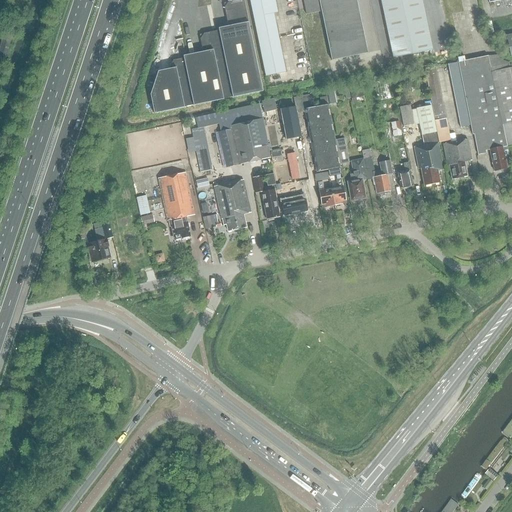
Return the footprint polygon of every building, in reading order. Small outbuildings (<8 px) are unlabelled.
[(218,28),(218,31),(232,98),(262,92),(248,22),(243,0),(238,0),(227,2),(224,8),(228,26),(218,28)] [(249,0),(265,76),(285,72),(273,13),(277,13),(274,0),(249,0)] [(331,61),(367,53),(355,0),(302,0),(306,15),(321,12),(331,61)] [(421,0),(380,0),(392,58),(432,50),(421,0)] [(0,61),(4,63),(5,58),(10,40),(13,41),(14,34),(11,34),(11,33),(3,31),(2,38),(1,38),(0,41),(0,61)] [(182,56),(183,58),(193,106),(232,98),(218,31),(203,34),(200,39),(202,52),(182,56)] [(497,55),(486,56),(489,72),(510,68),(508,62),(507,62),(506,62),(505,62),(503,61),(498,57),(497,55)] [(493,172),(506,169),(501,148),(506,147),(500,125),(489,72),(486,56),(464,61),(463,56),(457,58),(477,155),(485,154),(484,151),(488,150),(493,172)] [(153,114),(193,106),(183,58),(173,60),(169,66),(170,69),(157,71),(150,95),(153,114)] [(511,67),(489,72),(500,125),(511,122),(511,67)] [(350,90),(353,103),(365,100),(361,84),(352,86),(353,89),(350,90)] [(338,89),(339,96),(345,95),(346,99),(342,100),(343,105),(349,104),(348,99),(350,98),(348,87),(338,89)] [(325,92),(327,104),(335,103),(333,91),(325,92)] [(304,112),(315,172),(340,167),(339,165),(349,163),(344,138),(334,140),(326,97),(318,98),(320,106),(311,108),(308,94),(293,98),(296,113),(304,112)] [(274,99),(261,102),(264,113),(276,110),(274,99)] [(270,158),(267,143),(262,118),(261,119),(259,103),(227,111),(231,129),(219,132),(217,132),(225,168),(270,158)] [(422,186),(423,186),(439,183),(437,171),(443,170),(437,142),(430,106),(410,109),(409,105),(399,107),(402,127),(419,123),(423,145),(413,147),(417,169),(419,169),(422,186)] [(300,137),(294,107),(279,110),(285,140),(300,137)] [(218,124),(219,132),(231,129),(227,111),(215,114),(218,124)] [(194,118),(196,128),(203,128),(208,127),(205,116),(194,118)] [(448,140),(445,119),(444,119),(433,121),(437,142),(448,140)] [(390,123),(393,137),(401,135),(398,121),(390,123)] [(464,163),(471,161),(467,139),(441,144),(446,166),(447,166),(450,180),(466,177),(464,163)] [(375,194),(389,192),(390,191),(386,175),(391,174),(389,160),(378,163),(379,170),(374,172),(373,168),(369,149),(360,151),(362,159),(366,179),(366,180),(372,179),(372,185),(374,185),(375,194)] [(280,151),(270,152),(272,163),(283,161),(280,151)] [(350,202),(364,199),(365,199),(361,180),(366,179),(362,159),(349,161),(353,180),(346,181),(350,202)] [(406,187),(411,186),(407,162),(402,163),(404,171),(397,173),(399,189),(401,188),(402,190),(405,189),(406,187)] [(211,170),(210,165),(198,167),(199,173),(211,170)] [(336,187),(331,187),(335,207),(340,206),(340,205),(346,204),(342,185),(341,186),(340,178),(342,178),(340,167),(330,169),(331,175),(334,175),(336,187)] [(317,183),(318,190),(317,190),(321,209),(334,206),(335,207),(331,187),(330,188),(328,180),(327,180),(326,176),(327,175),(326,170),(315,172),(317,183)] [(157,179),(166,220),(167,220),(168,227),(170,227),(173,240),(182,238),(184,240),(186,239),(188,237),(189,236),(185,217),(194,215),(185,173),(157,179)] [(265,175),(267,186),(275,184),(273,173),(265,175)] [(274,190),(265,191),(262,176),(252,177),(255,193),(260,192),(265,220),(266,220),(266,221),(278,219),(278,217),(279,217),(274,190)] [(207,178),(195,181),(197,188),(209,185),(207,178)] [(213,187),(216,203),(220,220),(221,220),(222,226),(225,225),(227,232),(246,228),(243,215),(250,213),(243,180),(213,187)] [(288,183),(294,214),(306,212),(303,195),(296,196),(292,182),(288,183)] [(283,184),(286,198),(279,200),(283,217),(294,214),(288,183),(283,184)] [(149,213),(145,196),(136,198),(139,215),(149,213)] [(152,215),(141,218),(142,225),(154,222),(152,215)] [(204,229),(215,227),(220,226),(219,222),(217,223),(215,215),(209,216),(202,218),(204,229)] [(112,238),(111,237),(107,220),(100,222),(99,218),(91,220),(92,224),(96,241),(85,244),(89,263),(110,258),(106,240),(112,238)] [(121,238),(117,238),(121,255),(145,249),(138,218),(128,220),(130,230),(120,232),(121,238)] [(511,419),(501,434),(510,440),(511,436),(511,419)] [(503,437),(480,467),(485,472),(509,441),(503,437)] [(490,469),(485,474),(493,481),(498,475),(490,469)] [(477,472),(460,496),(465,499),(482,476),(477,472)] [(489,479),(483,487),(487,490),(493,482),(489,479)] [(455,498),(443,511),(453,511),(461,502),(455,498)]
